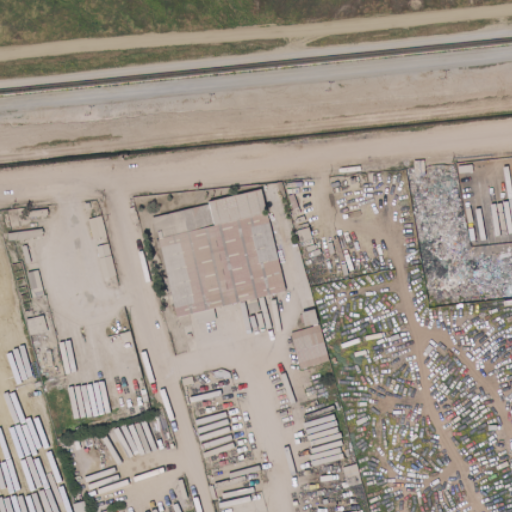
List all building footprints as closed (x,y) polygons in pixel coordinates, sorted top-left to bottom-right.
[(166,260),(280,261),(287,290),(257,297),(247,300),(214,308),(194,313),(178,316),(166,260)] [(13,264),(21,262),(33,309),(25,310),(13,264)] [(257,297),(261,311),(251,313),(247,300),(257,297)] [(33,309),(43,307),(43,308),(48,306),(50,311),(51,311),(52,312),(51,312),(55,329),(49,331),(44,315),(28,319),(25,310),(33,309)] [(214,308),(217,319),(206,322),(205,320),(201,321),(200,317),(196,318),(194,313),(214,308)] [(307,326),(303,312),(316,309),(319,323),(307,326)] [(49,331),(32,335),(28,319),(44,315),(49,331)] [(129,321),(131,329),(100,337),(98,330),(129,321)] [(320,324),(330,360),(302,369),(292,333),(320,324)] [(93,434),(96,445),(88,447),(85,437),(93,434)] [(63,438),(64,442),(79,439),(82,448),(77,449),(77,447),(70,449),(68,443),(61,446),(59,439),(63,438)] [(358,464),(362,483),(349,486),(344,468),(358,464)] [(89,511),(77,511),(75,504),(86,501),(89,511)]
